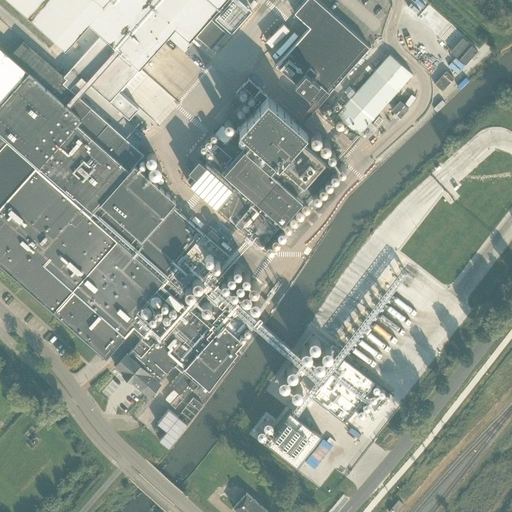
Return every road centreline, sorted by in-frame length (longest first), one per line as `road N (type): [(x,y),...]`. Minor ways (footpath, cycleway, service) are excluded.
road 1 (tertiary): [(347,511),(511,307)]
road 2 (tertiary): [(130,457),(60,368),(0,309)]
road 3 (unknown): [(240,58),(367,159)]
